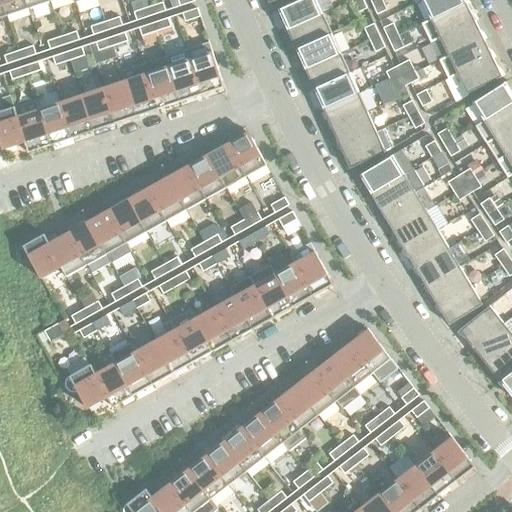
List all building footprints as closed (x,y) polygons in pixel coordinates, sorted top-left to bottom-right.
[(1,0),(7,15),(28,8),(25,0),(1,0)] [(285,30),(322,13),(316,0),(297,0),(278,9),(287,29),(285,30)] [(363,0),(352,0),(351,0),(357,12),(367,8),(363,0)] [(382,0),(375,0),(371,2),(376,14),(386,9),(382,0)] [(422,0),(431,19),(468,1),(467,0),(465,1),(464,0),(422,0)] [(431,19),(421,23),(430,41),(439,37),(477,19),(476,19),(474,20),(465,2),(468,1),(431,19)] [(148,7),(151,15),(166,10),(163,2),(148,7)] [(151,15),(148,7),(133,12),(136,20),(151,15)] [(185,21),(200,16),(197,7),(182,13),(185,21)] [(331,33),(322,13),(285,30),(285,31),(287,30),(296,49),(293,50),(294,50),(331,33)] [(105,21),(108,30),(122,25),(119,16),(105,21)] [(168,17),(153,22),(156,31),(171,26),(168,17)] [(439,37),(430,41),(439,60),(448,55),(485,37),(483,38),(475,21),(477,20),(477,19),(439,37)] [(108,30),(105,21),(90,26),(93,35),(108,30)] [(156,31),(153,22),(139,27),(142,36),(156,31)] [(364,28),(369,40),(379,35),(374,23),(364,28)] [(383,27),(388,39),(398,35),(393,23),(383,27)] [(62,36),(65,44),(79,39),(76,31),(62,36)] [(125,32),(110,37),(113,45),(128,40),(125,32)] [(331,33),(294,50),(294,51),(296,49),(305,68),(302,69),(303,70),(340,53),(331,33)] [(379,35),(369,40),(375,51),(385,47),(379,35)] [(398,35),(388,39),(394,51),(404,46),(398,35)] [(65,44),(62,36),(47,40),(50,49),(65,44)] [(113,45),(110,37),(95,42),(98,50),(113,45)] [(448,55),(439,60),(448,78),(457,74),(494,56),(494,55),(492,56),(483,39),(486,38),(485,37),(448,55)] [(209,44),(187,51),(201,94),(224,86),(212,51),(209,44)] [(18,50),(21,59),(36,54),(33,45),(18,50)] [(81,46),(67,51),(70,60),(84,55),(81,46)] [(21,59),(18,50),(4,55),(7,64),(21,59)] [(70,60),(67,51),(52,56),(55,65),(70,60)] [(187,51),(165,58),(180,101),(201,94),(187,51)] [(349,73),(340,53),(303,70),(305,69),(314,88),(311,89),(311,90),(349,73)] [(494,56),(457,74),(467,93),(501,76),(501,75),(504,74),(503,74),(501,75),(492,57),(495,56),(494,56)] [(165,58),(144,66),(158,109),(180,101),(165,58)] [(402,75),(414,69),(409,59),(397,65),(402,75)] [(24,66),(27,74),(41,70),(38,61),(24,66)] [(385,71),(390,81),(402,75),(397,65),(385,71)] [(27,74),(24,66),(9,71),(12,79),(27,74)] [(144,66),(122,73),(125,80),(136,116),(158,109),(144,66)] [(414,69),(402,75),(407,84),(418,79),(414,69)] [(320,109),(358,92),(349,73),(311,90),(312,90),(314,89),(323,108),(320,109)] [(402,75),(390,81),(395,90),(407,84),(402,75)] [(125,80),(103,88),(115,123),(136,116),(125,80)] [(484,120),(511,102),(511,92),(506,82),(508,81),(507,80),(505,82),(505,81),(472,102),(484,120)] [(103,88),(81,95),(93,130),(115,123),(103,88)] [(422,106),(432,101),(426,89),(416,94),(422,106)] [(367,112),(358,92),(320,109),(321,110),(323,108),(331,127),(329,128),(329,129),(367,112)] [(0,141),(3,149),(24,142),(28,152),(13,106),(9,95),(1,98),(0,100),(0,104),(2,110),(0,110),(0,141)] [(81,95),(60,102),(72,138),(93,130),(81,95)] [(14,106),(13,106),(28,152),(50,145),(38,109),(35,99),(14,106)] [(402,105),(408,117),(418,111),(412,100),(402,105)] [(60,102),(38,109),(50,145),(72,138),(60,102)] [(494,137),(511,126),(511,102),(484,120),(494,137)] [(418,111),(408,117),(415,128),(424,123),(418,111)] [(338,148),(338,149),(376,132),(367,112),(329,129),(332,128),(340,147),(338,148)] [(497,160),(511,150),(511,126),(494,137),(486,142),(497,160)] [(437,133),(444,145),(453,139),(447,128),(437,133)] [(266,165),(248,132),(227,143),(246,176),(266,165)] [(376,132),(338,149),(341,148),(349,167),(347,168),(347,169),(350,167),(350,168),(385,152),(376,132)] [(453,139),(444,145),(450,156),(460,150),(453,139)] [(425,146),(431,157),(441,152),(434,140),(425,146)] [(227,143),(207,154),(226,187),(246,176),(227,143)] [(508,177),(511,174),(511,150),(497,160),(508,177)] [(431,157),(438,168),(447,163),(441,152),(431,157)] [(207,154),(188,166),(206,198),(226,187),(207,154)] [(369,195),(404,174),(393,154),(359,174),(360,175),(357,176),(358,177),(360,175),(371,193),(368,194),(369,195)] [(188,166),(168,177),(186,209),(206,198),(188,166)] [(470,168),(459,175),(464,184),(475,177),(470,168)] [(379,213),(380,213),(423,187),(412,169),(404,174),(369,195),(371,194),(382,212),(379,213)] [(464,184),(459,175),(447,182),(453,191),(464,184)] [(168,177),(148,188),(166,221),(186,209),(168,177)] [(464,184),(470,193),(481,186),(475,177),(464,184)] [(464,184),(453,191),(459,200),(470,193),(464,184)] [(434,206),(423,187),(380,213),(380,214),(382,212),(393,230),(390,232),(391,232),(426,211),(434,206)] [(148,188),(128,199),(146,232),(166,221),(148,188)] [(270,205),(275,213),(289,205),(284,197),(270,205)] [(480,204),(487,214),(496,208),(489,197),(480,204)] [(128,199),(108,210),(126,243),(146,232),(128,199)] [(496,208),(487,214),(494,225),(504,219),(496,208)] [(111,262),(131,251),(108,210),(88,221),(111,262)] [(278,219),(283,227),(296,219),(292,211),(278,219)] [(402,250),(437,229),(426,211),(391,232),(393,231),(404,249),(402,250)] [(257,212),(244,219),(248,227),(262,220),(257,212)] [(477,230),(487,224),(479,213),(470,219),(477,230)] [(248,227),(244,219),(230,227),(235,235),(248,227)] [(88,221),(68,232),(86,265),(106,254),(88,221)] [(487,224),(477,230),(485,241),(494,235),(487,224)] [(506,242),(511,238),(511,231),(508,225),(499,231),(506,242)] [(252,233),(256,241),(270,234),(265,226),(252,233)] [(413,269),(448,248),(437,229),(402,250),(402,251),(404,249),(415,267),(413,269)] [(68,232),(59,237),(49,243),(44,234),(43,234),(66,276),(86,265),(68,232)] [(256,241),(252,233),(238,241),(243,249),(256,241)] [(66,276),(43,234),(22,245),(21,246),(20,247),(19,249),(19,250),(18,252),(18,253),(18,255),(19,256),(20,258),(21,259),(22,260),(23,261),(25,261),(26,261),(28,261),(29,261),(31,260),(41,278),(61,267),(66,276)] [(218,234),(204,241),(209,249),(222,242),(218,234)] [(209,249),(204,241),(191,249),(195,257),(209,249)] [(310,243),(290,255),(294,263),(312,295),(333,284),(310,243)] [(212,256),(216,264),(230,256),(225,248),(212,256)] [(448,248),(413,269),(415,268),(426,286),(424,287),(424,288),(459,266),(448,248)] [(502,265),(511,259),(503,248),(494,255),(502,265)] [(178,256),(164,263),(169,272),(182,264),(178,256)] [(216,264),(212,256),(199,263),(203,271),(216,264)] [(511,261),(511,259),(502,265),(509,276),(511,273),(511,261)] [(169,272),(164,263),(151,271),(155,279),(169,272)] [(294,263),(274,274),(292,306),(312,295),(294,263)] [(270,265),(250,277),(272,318),(292,306),(274,274),(270,265)] [(435,306),(470,285),(459,266),(424,288),(426,287),(437,304),(435,306)] [(172,278),(177,286),(190,278),(186,270),(172,278)] [(250,277),(230,288),(234,296),(252,329),(272,318),(250,277)] [(138,278),(125,286),(129,294),(143,286),(138,278)] [(177,286),(172,278),(159,285),(163,293),(177,286)] [(470,285),(435,306),(437,305),(449,324),(482,304),(470,285)] [(129,294),(125,286),(111,293),(116,301),(129,294)] [(133,300),(137,308),(150,300),(146,292),(133,300)] [(234,296),(214,307),(233,340),(252,329),(234,296)] [(98,300),(85,308),(89,316),(103,308),(98,300)] [(137,308),(133,300),(119,307),(124,315),(137,308)] [(471,349),(503,323),(489,306),(459,330),(457,332),(458,332),(460,331),(473,347),(471,349)] [(214,307),(194,318),(213,351),(227,343),(233,340),(214,307)] [(76,323),(89,316),(85,308),(72,315),(76,323)] [(190,310),(170,321),(174,329),(193,362),(213,351),(194,318),(190,310)] [(93,322),(97,330),(111,323),(106,315),(93,322)] [(511,320),(510,318),(503,323),(471,349),(473,348),(486,364),(484,366),(511,344),(511,320)] [(64,319),(59,323),(63,331),(70,327),(65,319),(64,319)] [(97,330),(93,322),(79,329),(84,337),(97,330)] [(49,338),(63,331),(59,323),(45,330),(49,338)] [(174,329),(155,340),(173,373),(193,362),(174,329)] [(368,329),(349,343),(372,373),(380,382),(398,368),(368,329)] [(155,340),(135,351),(153,384),(173,373),(155,340)] [(130,343),(110,355),(115,363),(133,395),(153,384),(135,351),(130,343)] [(349,343),(331,357),(354,387),(372,373),(349,343)] [(511,371),(511,344),(484,366),(485,366),(487,365),(500,381),(498,382),(498,383),(511,371)] [(331,357),(313,371),(336,401),(342,408),(360,394),(354,387),(331,357)] [(90,364),(113,406),(133,395),(115,363),(96,373),(90,364)] [(65,382),(65,384),(65,385),(65,387),(66,388),(67,389),(68,390),(70,391),(71,392),(73,392),(74,392),(76,392),(77,391),(87,409),(107,398),(112,407),(113,406),(90,364),(69,376),(68,377),(67,378),(66,379),(65,381),(65,382)] [(313,371),(295,385),(318,415),(336,401),(313,371)] [(500,382),(511,396),(511,371),(498,383),(500,382)] [(295,385),(277,399),(300,429),(318,415),(295,385)] [(406,405),(419,395),(413,388),(401,397),(406,405)] [(277,399),(259,413),(282,443),(288,450),(306,436),(300,429),(277,399)] [(416,418),(429,408),(423,401),(411,410),(416,418)] [(389,406),(377,416),(382,423),(395,414),(389,406)] [(259,413),(241,427),(264,457),(282,443),(259,413)] [(382,423),(377,416),(365,425),(370,433),(382,423)] [(399,419),(387,429),(393,436),(405,427),(399,419)] [(241,427),(223,441),(246,471),(264,457),(241,427)] [(393,436),(387,429),(375,438),(380,446),(393,436)] [(353,434),(341,444),(346,451),(359,442),(353,434)] [(452,437),(433,451),(456,481),(475,466),(452,437)] [(223,441),(205,455),(228,485),(246,471),(223,441)] [(346,451),(341,444),(329,453),(334,461),(346,451)] [(363,447),(351,457),(357,464),(369,455),(363,447)] [(438,495),(456,481),(433,451),(415,465),(438,495)] [(205,455),(187,469),(210,499),(228,485),(205,455)] [(357,464),(351,457),(339,466),(344,474),(357,464)] [(317,462),(305,472),(310,479),(323,470),(317,462)] [(415,465),(397,479),(420,509),(438,495),(415,465)] [(187,469),(169,483),(191,511),(213,511),(218,508),(210,499),(187,469)] [(310,479),(305,472),(293,481),(298,489),(310,479)] [(327,475),(315,485),(321,492),(333,483),(327,475)] [(393,511),(415,511),(420,509),(397,479),(379,493),(393,511)] [(145,489),(162,511),(191,511),(169,483),(152,497),(148,492),(145,489)] [(321,492),(315,485),(303,494),(308,502),(321,492)] [(123,509),(123,510),(123,511),(162,511),(145,489),(126,504),(125,505),(124,506),(123,507),(123,509)] [(281,490),(269,500),(275,507),(287,498),(281,490)] [(393,511),(379,493),(361,507),(364,511),(393,511)] [(268,511),(275,507),(269,500),(257,509),(258,511),(268,511)] [(291,503),(279,511),(295,511),(297,511),(291,503)]
